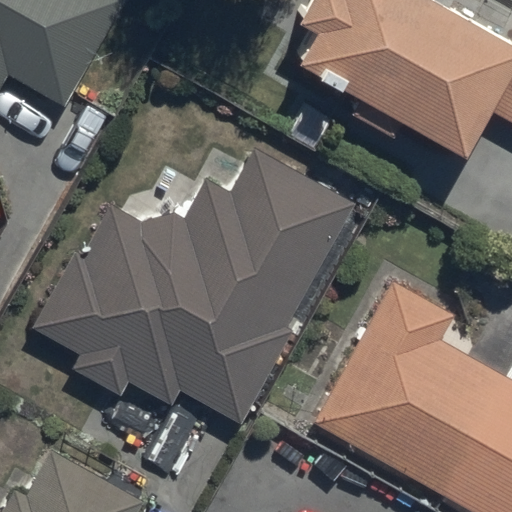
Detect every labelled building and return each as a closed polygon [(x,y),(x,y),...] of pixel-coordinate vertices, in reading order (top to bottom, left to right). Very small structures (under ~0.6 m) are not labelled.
[(119,0),(0,0),(0,82),(6,72),(61,103),(119,0)] [(511,38),(507,48),(421,0),(307,0),(292,28),(310,38),(291,72),(348,104),(339,119),(384,144),(395,125),(456,159),(483,111),(511,127),(511,38)] [(286,328),(349,205),(249,149),(226,191),(200,178),(179,217),(138,224),(106,207),(79,258),(71,254),(31,331),(79,355),(71,370),(116,394),(122,383),(166,406),(174,391),(240,425),(290,330),(286,328)] [(391,283),(311,422),(466,511),(511,511),(511,380),(436,337),(448,315),(391,283)] [(138,511),(135,510),(139,503),(46,451),(22,494),(11,488),(0,507),(0,511),(138,511)]
